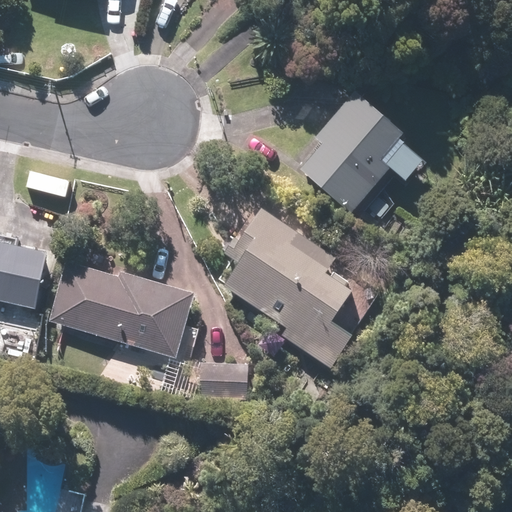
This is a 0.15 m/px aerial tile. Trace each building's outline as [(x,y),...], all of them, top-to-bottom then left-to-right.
[(425,167),(398,142),(402,138),(355,95),(303,151),(314,161),(305,170),(352,213),(388,175),(404,190),(425,167)] [(240,264),(224,287),(286,331),(283,335),(331,368),(352,339),(329,323),(350,294),(323,274),(332,261),(265,214),(233,259),(240,264)] [(0,302),(35,311),(48,253),(0,241),(0,302)] [(120,281),(65,264),(48,320),(176,360),(195,297),(123,274),(120,281)] [(248,366),(198,363),(196,396),(246,399),(248,366)] [(80,511),(84,496),(59,491),(55,511),(80,511)]
